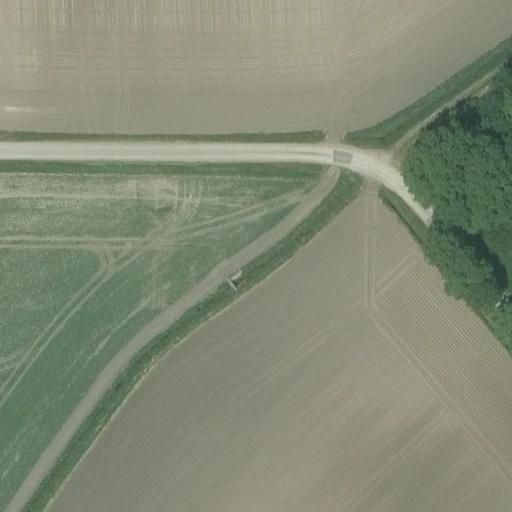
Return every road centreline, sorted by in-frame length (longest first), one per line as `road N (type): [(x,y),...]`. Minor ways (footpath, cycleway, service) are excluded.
road 1 (unclassified): [(511,317),(376,165),(328,156),(0,152)]
road 2 (track): [(376,165),(511,63)]
